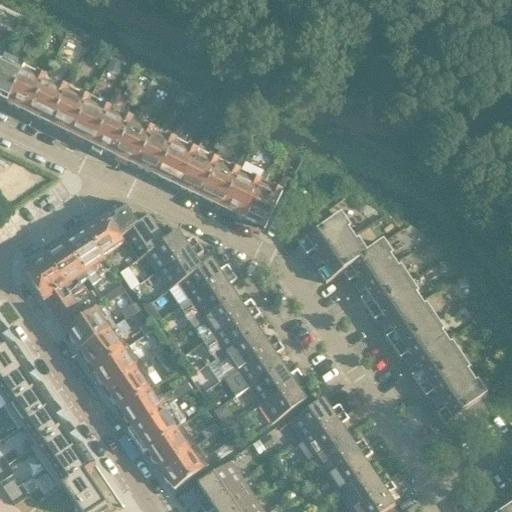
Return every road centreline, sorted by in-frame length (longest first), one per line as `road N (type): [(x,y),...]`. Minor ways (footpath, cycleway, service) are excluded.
road 1 (residential): [(436,501),(281,266),(265,254)]
road 2 (residential): [(144,499),(0,283)]
road 3 (residential): [(265,254),(103,177)]
road 4 (residential): [(0,256),(79,203),(103,177)]
